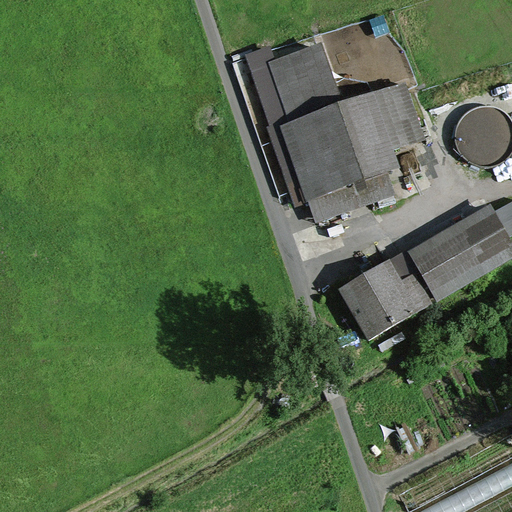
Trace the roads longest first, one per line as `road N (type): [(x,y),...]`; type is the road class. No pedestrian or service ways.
road 1 (track): [(203,0),(373,511)]
road 2 (track): [(78,511),(252,410),(299,286)]
